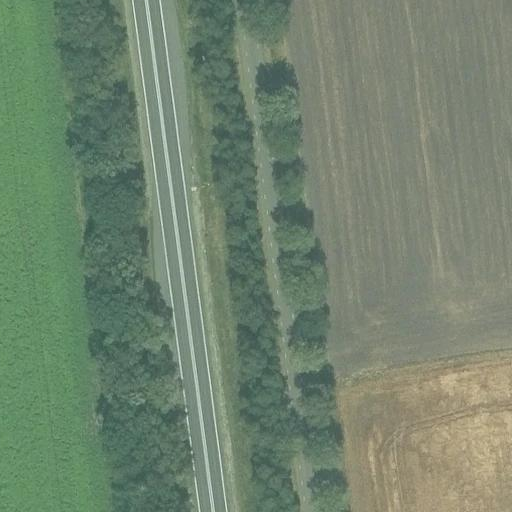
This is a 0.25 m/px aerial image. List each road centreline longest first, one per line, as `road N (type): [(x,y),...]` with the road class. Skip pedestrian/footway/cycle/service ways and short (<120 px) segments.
road 1 (trunk): [(212,511),(145,0)]
road 2 (unclassified): [(313,511),(246,0)]
